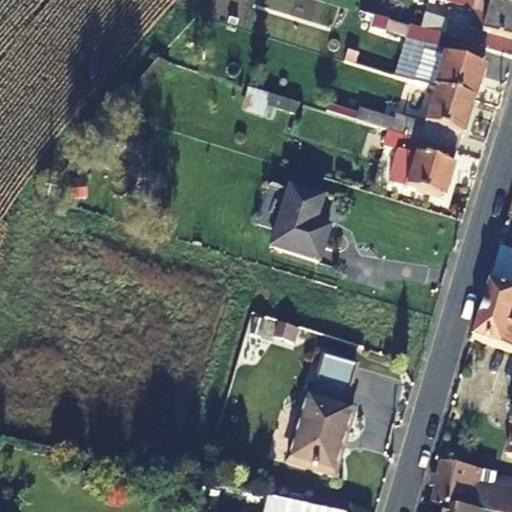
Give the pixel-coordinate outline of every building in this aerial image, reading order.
[(418,0),(416,10),(425,12),(427,0),(418,0)] [(439,0),(476,11),(474,21),(485,25),(483,33),(511,41),(511,4),(496,0),(439,0)] [(454,21),(425,12),(416,10),(411,26),(448,38),(454,21)] [(374,29),(385,31),(389,20),(378,16),(374,29)] [(485,67),(481,65),(485,50),(448,38),(411,26),(406,39),(404,45),(424,51),(414,83),(435,90),(475,102),(485,67)] [(345,61),(369,69),(374,54),(350,47),(345,61)] [(123,115),(170,63),(158,59),(112,112),(123,115)] [(246,88),(240,109),(268,118),(274,96),(246,88)] [(461,136),(463,138),(475,102),(435,90),(425,126),(397,117),(395,122),(358,110),(355,120),(389,131),(456,152),(461,136)] [(455,167),(452,167),(456,152),(389,131),(384,147),(398,151),(389,182),(445,200),(455,167)] [(272,247),(319,261),(330,229),(315,224),(323,198),(290,187),(272,247)] [(488,283),(511,291),(511,276),(492,270),(488,283)] [(511,352),(511,315),(509,314),(511,304),(511,291),(488,283),(471,340),(511,352)] [(323,358),(354,367),(355,366),(324,356),(323,358)] [(352,408),(343,406),(354,367),(323,358),(311,395),(306,394),(286,459),(331,472),(352,408)] [(433,477),(431,485),(438,487),(434,504),(443,505),(477,511),(511,511),(511,493),(494,489),(497,474),(476,469),(442,463),(439,479),(433,477)] [(335,511),(265,497),(261,511),(335,511)]
